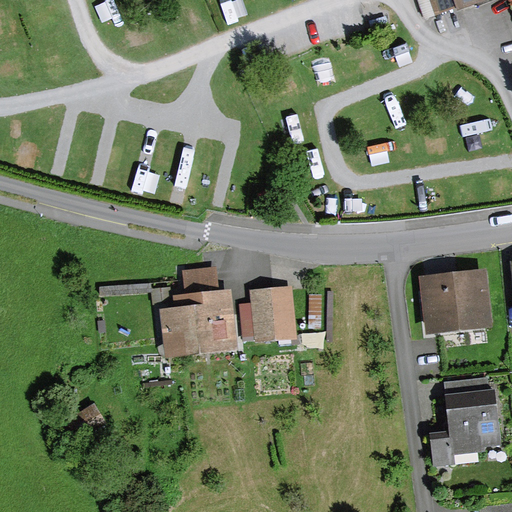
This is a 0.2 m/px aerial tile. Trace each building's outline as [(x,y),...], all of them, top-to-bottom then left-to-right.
[(437,0),(441,12),(474,0),(437,0)] [(182,268),(184,290),(171,291),(171,285),(151,287),(150,281),(99,286),(100,296),(151,291),(152,304),(160,303),(165,355),(237,348),(231,285),(218,286),(216,265),(182,268)] [(487,323),(481,276),(425,282),(430,330),(487,323)] [(241,335),(254,334),(255,340),(298,336),(292,284),(249,288),(251,301),(238,302),(241,335)] [(450,433),(432,435),(435,465),(454,463),(452,448),(501,443),(496,393),(446,398),(450,433)] [(109,421),(95,400),(74,414),(88,435),(109,421)]
